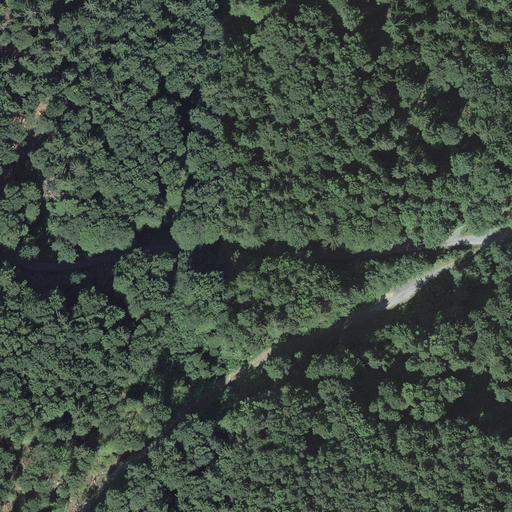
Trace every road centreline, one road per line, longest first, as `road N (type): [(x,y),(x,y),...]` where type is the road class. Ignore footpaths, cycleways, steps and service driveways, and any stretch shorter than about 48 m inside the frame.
road 1 (unclassified): [(0,251),(54,268),(186,243),(349,254),(511,228)]
road 2 (track): [(83,511),(235,374),(362,316),(506,229)]
